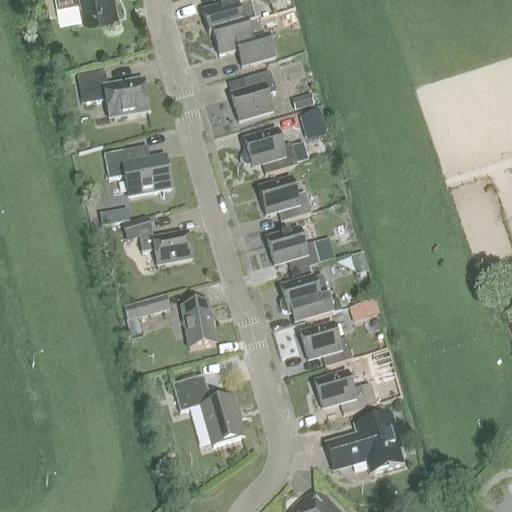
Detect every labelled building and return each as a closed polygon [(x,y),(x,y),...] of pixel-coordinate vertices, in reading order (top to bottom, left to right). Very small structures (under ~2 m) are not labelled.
[(53,0),(55,7),(78,3),(81,21),(116,14),(113,0),(53,0)] [(208,38),(212,37),(212,36),(242,27),(246,25),(246,26),(259,22),(255,23),(248,1),(251,0),(215,0),(218,9),(201,14),(208,38)] [(274,61),(268,40),(264,41),(259,22),(246,26),(246,25),(242,27),(212,36),(212,37),(218,59),(237,54),(241,70),(274,61)] [(108,121),(148,114),(142,83),(107,89),(104,75),(76,79),(81,108),(105,104),(108,121)] [(266,98),(275,96),(269,75),(242,83),(245,95),(230,99),(237,124),(271,114),(266,98)] [(313,108),(310,98),(291,103),(294,114),(313,108)] [(326,137),(320,114),(298,120),(305,143),(326,137)] [(243,144),(246,156),(243,157),(241,161),(243,167),(247,169),(250,169),(261,166),(264,178),(296,169),(290,148),(281,150),(276,134),(243,144)] [(128,199),(170,191),(164,161),(130,167),(128,153),(103,158),(108,183),(124,180),(128,199)] [(280,226),(310,217),(304,196),(295,199),(290,183),(257,193),(264,218),(277,214),(280,226)] [(100,215),(102,228),(131,223),(128,210),(100,215)] [(141,255),(153,252),(156,269),(191,263),(186,235),(151,242),(147,221),(122,225),(125,241),(138,239),(141,255)] [(290,276),(318,267),(312,246),(303,249),(299,233),(265,243),(273,268),(287,264),(290,276)] [(331,240),(313,244),(318,265),(336,261),(331,240)] [(364,270),(360,256),(349,259),(353,273),(364,270)] [(279,291),(283,303),(280,304),(278,307),(281,315),(284,316),(286,316),(287,316),(288,316),(292,328),(340,314),(337,302),(329,304),(322,279),(279,291)] [(165,299),(134,308),(123,311),(126,324),(169,312),(165,299)] [(379,319),(374,303),(348,311),(352,327),(379,319)] [(189,353),(214,348),(206,305),(181,310),(189,353)] [(324,371),(352,363),(346,342),(337,344),(333,328),(299,338),(307,363),(321,359),(324,371)] [(370,387),(360,390),(351,393),(347,377),(313,386),(321,411),(339,406),(342,418),(376,408),(370,387)] [(212,450),(243,441),(231,400),(210,406),(202,379),(171,388),(179,416),(201,410),(212,450)] [(366,466),(369,477),(403,467),(398,451),(401,450),(391,417),(355,427),(357,437),(325,446),(331,470),(333,476),(366,466)] [(336,511),(326,500),(321,500),(313,507),(307,500),(302,500),(291,510),(291,511),(336,511)]
